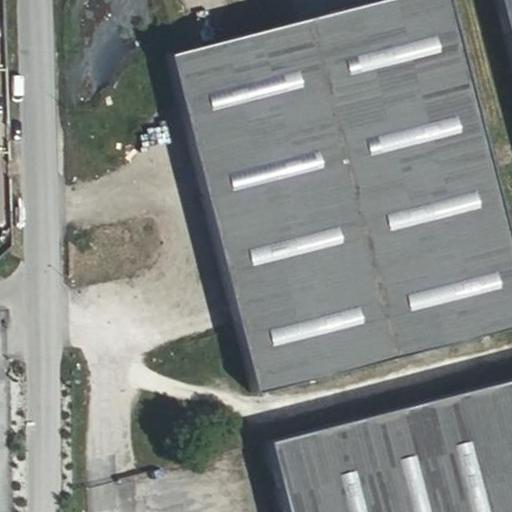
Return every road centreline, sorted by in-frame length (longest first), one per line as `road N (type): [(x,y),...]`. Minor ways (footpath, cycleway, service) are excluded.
road 1 (unclassified): [(43,271),(38,0)]
road 2 (unknown): [(43,331),(44,511)]
road 3 (unknown): [(43,331),(91,335),(102,347),(109,444)]
road 4 (unknown): [(42,210),(167,188)]
